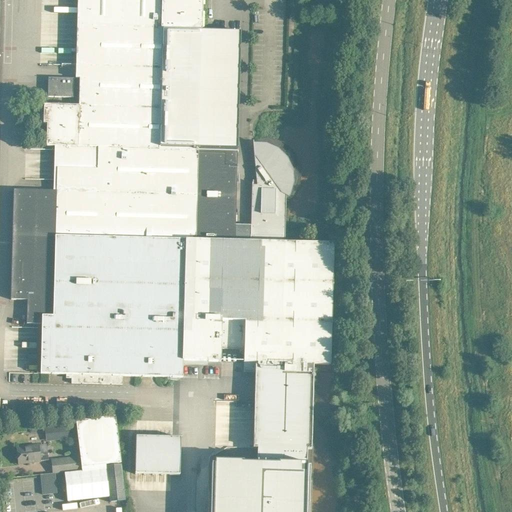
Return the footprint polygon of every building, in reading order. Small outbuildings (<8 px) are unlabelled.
[(80,471),(64,473),(67,502),(85,500),(109,497),(110,503),(125,501),(121,465),(106,466),(106,465),(121,463),(115,417),(76,421),(80,457),(78,457),(80,471)] [(68,426),(50,428),(52,442),(70,440),(68,426)] [(182,462),(188,462),(188,434),(180,434),(180,436),(128,436),(128,474),(182,474),(182,462)] [(17,448),(18,462),(26,461),(27,464),(40,462),(40,461),(48,460),(48,453),(39,454),(38,445),(17,448)] [(53,474),(64,473),(80,471),(78,457),(51,460),(53,474)] [(211,465),(210,511),(307,511),(309,468),(306,468),(306,464),(257,463),(214,462),(214,465),(211,465)]
